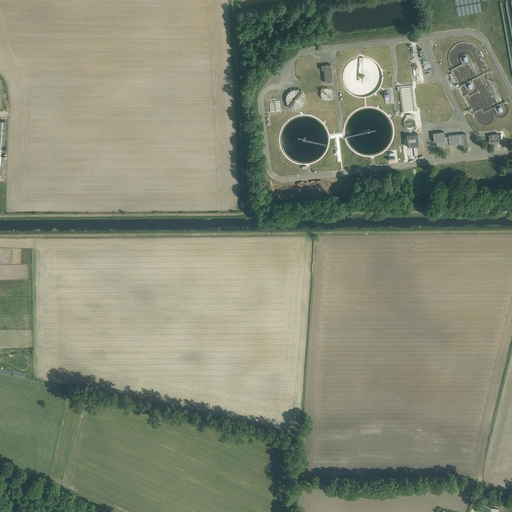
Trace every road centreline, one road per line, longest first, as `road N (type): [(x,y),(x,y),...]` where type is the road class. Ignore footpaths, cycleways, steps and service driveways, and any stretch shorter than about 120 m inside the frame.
road 1 (track): [(511,213),(0,217)]
road 2 (track): [(0,237),(511,233)]
